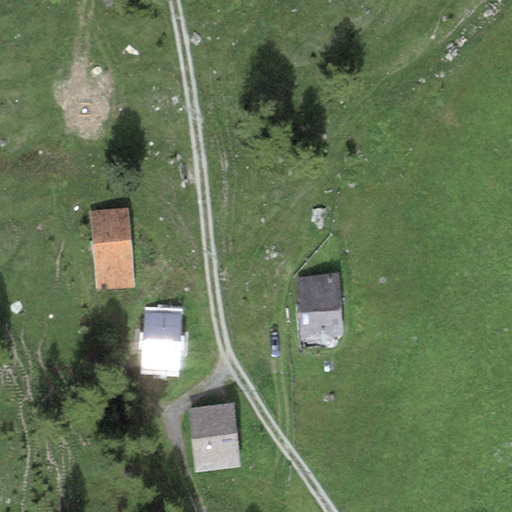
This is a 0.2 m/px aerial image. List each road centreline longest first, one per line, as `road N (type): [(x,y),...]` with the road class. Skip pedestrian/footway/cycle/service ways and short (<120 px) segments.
road 1 (track): [(227,357),(172,0)]
road 2 (track): [(329,511),(227,357)]
road 3 (track): [(200,511),(170,414),(227,357)]
